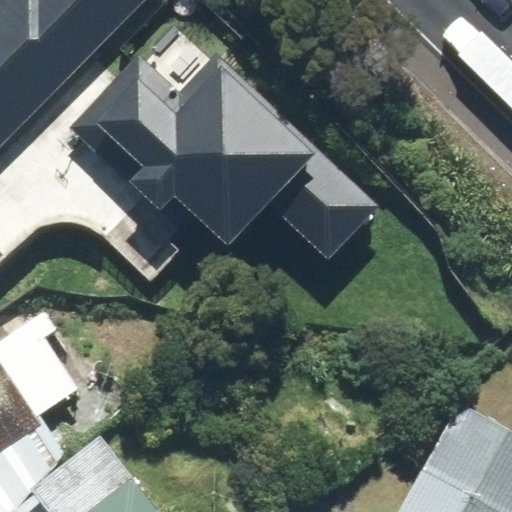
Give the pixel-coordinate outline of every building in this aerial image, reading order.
[(0,0),(0,128),(3,125),(12,134),(142,0),(0,0)] [(150,50),(78,125),(184,226),(197,212),(232,246),(270,205),(332,263),(388,204),(223,47),(187,85),(150,50)] [(63,302),(1,346),(52,416),(114,372),(63,302)] [(0,349),(0,456),(48,425),(0,349)] [(511,511),(511,420),(479,401),(414,511),(511,511)] [(180,511),(120,436),(52,489),(70,511),(180,511)] [(19,511),(0,494),(0,511),(19,511)]
